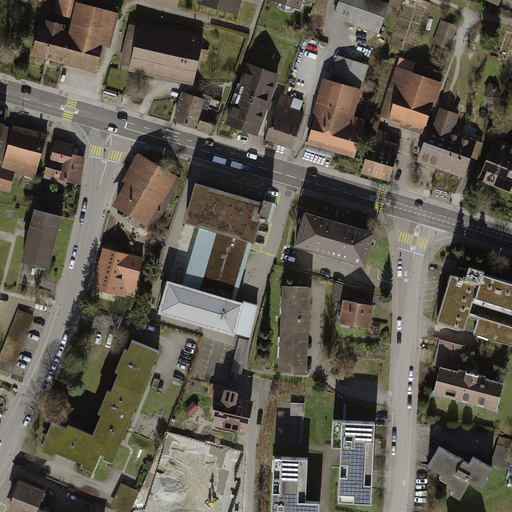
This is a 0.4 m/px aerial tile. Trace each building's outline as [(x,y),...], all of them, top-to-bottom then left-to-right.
[(39,24),(30,55),(96,74),(113,13),(83,5),(84,0),(60,0),(57,12),(77,17),(74,27),(51,21),(49,27),(39,24)] [(150,0),(150,1),(176,8),(177,0),(150,0)] [(240,0),(200,0),(199,4),(237,14),(240,0)] [(273,0),(274,0),(300,9),(302,0),(308,0),(315,2),(315,0),(273,0)] [(380,0),(341,0),(336,16),(380,33),(391,4),(380,0)] [(458,27),(442,21),(435,44),(450,49),(458,27)] [(130,25),(121,65),(194,81),(202,41),(130,25)] [(401,59),(381,117),(424,131),(443,76),(429,71),(426,80),(411,75),(415,64),(401,59)] [(328,84),(310,149),(357,162),(368,123),(360,121),(374,69),(345,61),(338,87),(328,84)] [(248,65),(227,123),(257,134),(278,75),(248,65)] [(282,94),(267,138),(292,146),(303,114),(299,113),(303,101),(282,94)] [(184,95),(175,121),(195,128),(204,102),(184,95)] [(432,123),(419,158),(450,169),(461,135),(450,131),(455,115),(441,110),(436,125),(432,123)] [(15,127),(5,166),(35,174),(46,135),(15,127)] [(373,138),(364,173),(389,180),(399,145),(385,141),(387,134),(379,132),(377,139),(373,138)] [(475,140),(461,135),(450,169),(464,174),(475,140)] [(511,146),(496,141),(481,178),(511,190),(511,146)] [(79,184),(82,158),(72,156),(74,147),(56,143),(48,175),(79,184)] [(177,176),(138,157),(114,207),(152,226),(177,176)] [(0,187),(9,190),(14,173),(0,168),(0,187)] [(235,301),(262,204),(195,185),(184,224),(198,228),(182,286),(168,282),(160,312),(234,333),(242,303),(235,301)] [(63,219),(37,212),(25,263),(50,269),(63,219)] [(378,236),(304,215),(295,248),(369,269),(378,236)] [(142,262),(102,252),(92,294),(132,304),(142,262)] [(451,276),(436,325),(467,335),(476,306),(511,317),(511,284),(489,277),(490,274),(469,267),(465,280),(451,276)] [(307,329),(309,288),(285,286),(283,328),(307,329)] [(374,307),(344,303),(341,326),(360,329),(371,331),(374,307)] [(34,317),(19,311),(0,358),(0,368),(12,374),(34,317)] [(511,332),(478,322),(475,331),(511,342),(511,332)] [(305,370),(307,329),(283,328),(281,369),(305,370)] [(142,394),(160,351),(133,340),(115,383),(142,394)] [(466,349),(441,342),(435,364),(440,366),(460,371),(466,349)] [(440,366),(433,393),(497,410),(504,383),(460,371),(440,366)] [(115,458),(142,394),(115,383),(92,438),(105,443),(101,452),(115,458)] [(252,403),(216,394),(209,423),(245,432),(252,403)] [(291,402),(290,410),(305,411),(306,403),(291,402)] [(370,501),(374,419),(332,417),(331,444),(340,444),(338,500),(370,501)] [(92,438),(52,422),(42,446),(95,468),(101,452),(105,443),(92,438)] [(201,450),(203,444),(184,439),(183,445),(201,450)] [(206,455),(172,446),(160,491),(197,500),(226,508),(229,508),(235,483),(229,482),(236,456),(207,449),(206,455)] [(440,446),(429,467),(453,480),(448,489),(462,497),(471,479),(484,486),(494,467),(474,456),(470,463),(440,446)] [(305,457),(271,455),(268,511),(316,511),(317,500),(304,500),(305,457)] [(36,509),(44,490),(19,481),(8,507),(22,511),(24,505),(36,509)] [(129,511),(133,505),(140,491),(124,483),(113,506),(125,511),(129,511)] [(154,495),(140,491),(133,505),(150,510),(154,495)] [(197,500),(192,511),(225,511),(226,508),(197,500)]
